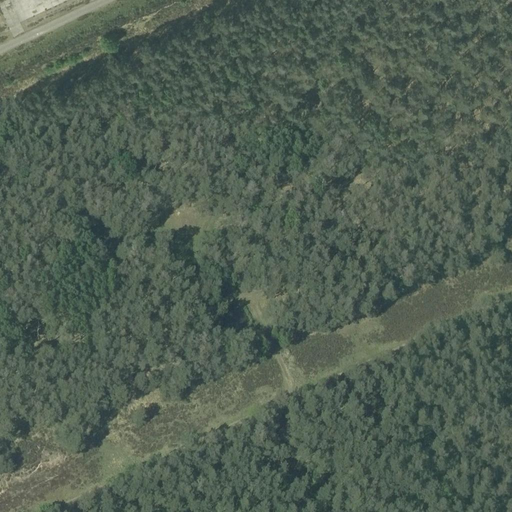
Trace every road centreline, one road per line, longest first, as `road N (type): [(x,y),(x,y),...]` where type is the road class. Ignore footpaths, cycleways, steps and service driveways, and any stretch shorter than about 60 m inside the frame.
road 1 (track): [(511,300),(38,511)]
road 2 (track): [(0,187),(249,305),(296,397)]
road 3 (track): [(0,51),(111,0)]
